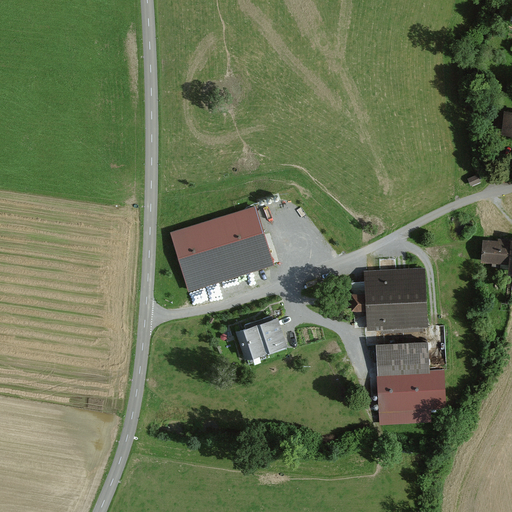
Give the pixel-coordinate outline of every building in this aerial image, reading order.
[(511,108),(504,107),(501,130),(511,130),(511,108)] [(478,173),(468,177),(472,184),(481,180),(478,173)] [(254,205),(172,231),(190,288),(272,262),(254,205)] [(498,240),(483,239),(482,259),(508,261),(508,272),(511,271),(511,237),(498,236),(498,240)] [(365,307),(367,329),(428,324),(424,268),(363,272),(364,290),(351,291),(352,308),(365,307)] [(251,324),(237,328),(246,354),(285,341),(277,315),(251,324)] [(428,339),(376,342),(381,422),(430,419),(429,407),(445,406),(443,369),(430,370),(428,339)]
